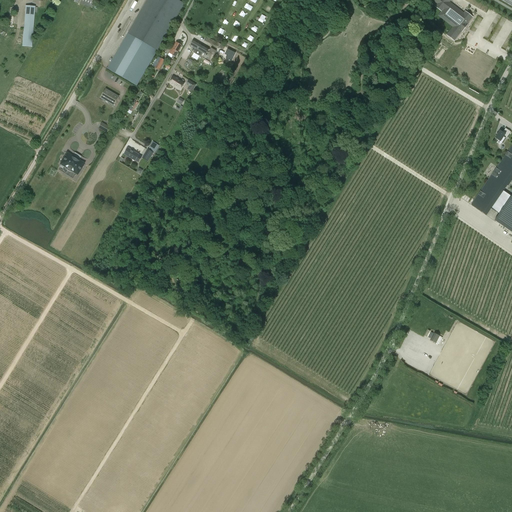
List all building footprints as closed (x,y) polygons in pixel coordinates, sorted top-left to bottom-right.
[(158,51),(185,4),(177,0),(146,0),(110,64),(107,69),(137,86),(157,51),(158,51)] [(425,0),(428,2),(434,7),(435,6),(442,12),(449,2),(451,0),(450,0),(425,0)] [(449,2),(442,12),(439,16),(453,27),(447,35),(454,41),(473,17),(466,11),(464,13),(449,2)] [(35,13),(37,13),(37,7),(35,7),(25,6),(22,46),(32,47),(35,13)] [(255,19),(263,23),(266,18),(258,13),(255,19)] [(207,61),(210,62),(216,51),(211,48),(210,50),(193,41),(190,46),(193,48),(193,49),(195,50),(193,53),(205,59),(208,60),(207,61)] [(178,53),(182,46),(176,42),(172,49),(171,49),(168,53),(169,53),(168,55),(169,57),(171,58),(173,56),(175,57),(178,53)] [(227,58),(232,61),(236,53),(228,49),(225,54),(228,56),(227,58)] [(158,57),(152,66),(159,70),(165,60),(161,58),(161,59),(158,57)] [(180,90),(184,83),(173,76),(169,83),(180,90)] [(192,92),(196,85),(189,80),(186,85),(188,86),(187,89),(192,92)] [(106,89),(101,98),(114,105),(119,97),(106,89)] [(99,128),(107,133),(111,128),(102,123),(99,128)] [(507,137),(510,132),(505,128),(503,132),(500,131),(498,133),(499,134),(498,136),(497,135),(495,138),(498,140),(496,143),(500,145),(505,138),(503,137),(504,135),(507,137)] [(152,158),(159,146),(153,142),(148,149),(141,145),(139,150),(152,158)] [(511,145),(471,204),(486,215),(511,177),(511,145)] [(139,154),(128,148),(124,154),(135,161),(138,162),(142,157),(139,155),(139,154)] [(70,171),(72,171),(77,175),(80,170),(81,170),(81,169),(81,168),(84,164),(67,153),(64,158),(63,157),(63,158),(62,159),(63,160),(60,164),(65,167),(66,168),(67,170),(69,171),(70,171)] [(499,214),(494,221),(511,232),(511,196),(499,214)] [(430,341),(435,343),(439,336),(434,334),(430,341)]
